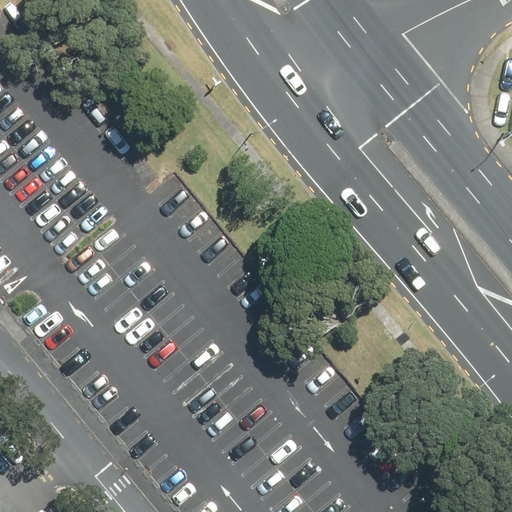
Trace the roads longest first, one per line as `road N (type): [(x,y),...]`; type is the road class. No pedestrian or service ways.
road 1 (primary): [(511,373),(289,108)]
road 2 (primary): [(367,53),(511,229)]
road 3 (unclassified): [(0,354),(127,511)]
road 4 (primary): [(289,108),(218,0)]
